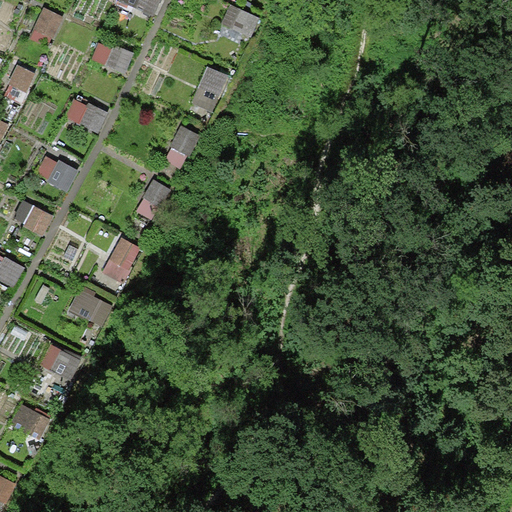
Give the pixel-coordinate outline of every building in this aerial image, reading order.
[(125,0),(155,13),(160,0),(125,0)] [(231,1),(222,20),(251,34),(260,15),(231,1)] [(33,27),(52,36),(63,13),(45,4),(33,27)] [(117,41),(107,61),(126,71),(136,51),(117,41)] [(207,62),(192,99),(218,109),(232,72),(207,62)] [(10,80),(30,91),(38,74),(19,64),(10,80)] [(79,121),(99,130),(108,110),(88,101),(79,121)] [(183,125),(172,145),(190,155),(201,135),(183,125)] [(59,160),(48,179),(68,189),(78,171),(59,160)] [(154,179),(143,198),(160,207),(170,189),(154,179)] [(24,221),(24,225),(40,234),(51,214),(22,198),(13,215),(24,221)] [(121,237),(109,258),(131,270),(143,248),(121,237)] [(6,254),(0,262),(0,271),(16,282),(27,266),(6,254)] [(82,287),(73,308),(103,322),(112,301),(82,287)] [(63,345),(51,368),(71,379),(84,356),(63,345)] [(23,401),(12,421),(40,437),(51,417),(23,401)] [(0,472),(0,511),(2,511),(5,511),(20,481),(0,472)]
